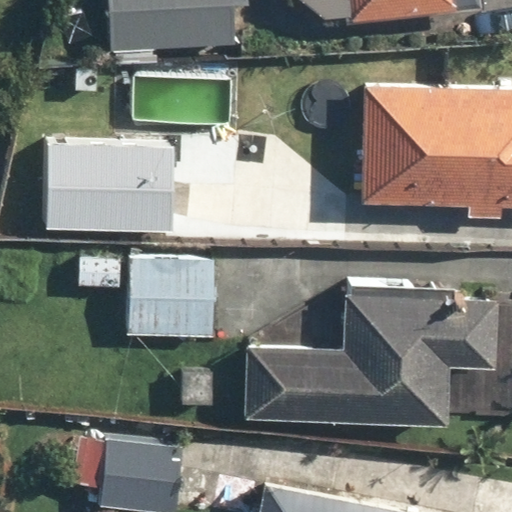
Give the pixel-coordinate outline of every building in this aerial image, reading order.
[(110,0),(109,35),(124,35),(123,60),(160,62),(162,35),(237,39),(238,0),(110,0)] [(321,0),(330,6),(358,5),(359,10),(455,0),(321,0)] [(366,62),(330,61),(329,96),(344,96),(345,84),(355,84),(354,96),(365,97),(366,62)] [(511,77),(370,75),(370,100),(367,100),(367,109),(365,109),(364,188),(369,189),(369,193),(474,195),(474,207),(507,208),(507,196),(511,195),(511,77)] [(185,132),(45,129),(43,222),(183,225),(185,132)] [(126,278),(124,329),(219,333),(222,251),(84,245),(83,276),(126,278)] [(349,340),(253,336),(250,408),(453,416),(455,357),(503,359),(505,288),(459,286),(459,279),(358,275),(357,283),(351,283),(349,340)] [(216,366),(159,362),(156,397),(214,402),(216,366)] [(511,382),(477,381),(475,410),(511,411),(511,382)] [(102,450),(85,449),(77,511),(121,511),(123,500),(180,506),(187,440),(104,431),(102,450)] [(472,511),(271,473),(263,511),(472,511)]
